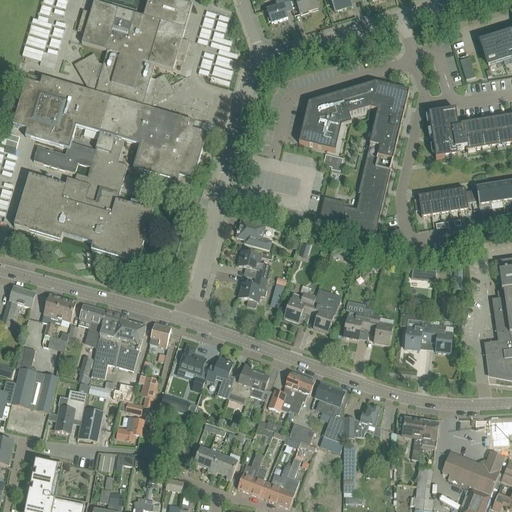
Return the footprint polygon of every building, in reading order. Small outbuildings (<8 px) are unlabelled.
[(61,242),(63,235),(94,244),(91,251),(92,251),(138,265),(153,214),(143,211),(117,203),(119,196),(128,167),(119,164),(125,142),(141,147),(134,170),(168,180),(178,183),(180,175),(194,180),(207,136),(193,132),(195,124),(151,112),(152,108),(166,101),(166,100),(170,87),(170,86),(165,76),(155,81),(151,80),(155,67),(173,72),(177,61),(184,63),(190,43),(182,41),(193,6),(182,3),(182,0),(149,0),(144,18),(94,4),(91,14),(84,12),(78,32),(85,34),(82,45),(108,53),(104,66),(100,65),(95,55),(75,66),(88,89),(86,93),(43,80),(28,76),(26,83),(13,127),(28,131),(26,138),(68,151),(66,157),(38,149),(34,163),(76,175),(78,165),(91,169),(88,179),(77,176),(75,183),(68,181),(65,188),(30,177),(17,219),(15,229),(61,242)] [(33,19),(24,58),(42,62),(41,66),(55,70),(65,30),(55,28),(49,53),(46,52),(53,24),(50,24),(53,14),(65,17),(69,0),(44,0),(39,20),(33,19)] [(290,1),(289,0),(276,0),(277,1),(275,1),(277,5),(267,9),(268,11),(272,25),(288,20),(286,13),(292,11),(289,2),(290,1)] [(289,0),(290,1),(294,0),(295,0),(301,16),(318,11),(316,3),(317,2),(315,0),(289,0)] [(331,0),(336,14),(352,8),(350,1),(353,0),(331,0)] [(211,83),(231,88),(239,55),(231,53),(233,41),(225,39),(230,18),(206,12),(198,44),(210,47),(210,48),(219,50),(211,83)] [(511,40),(510,35),(496,40),(503,62),(511,59),(511,40)] [(503,62),(496,40),(481,44),(489,67),(503,62)] [(200,68),(210,71),(215,56),(206,52),(200,68)] [(476,79),(471,64),(470,59),(460,62),(466,82),(476,79)] [(370,111),(376,85),(309,105),(299,145),(336,154),(336,153),(331,152),(333,145),(335,146),(339,129),(342,128),(352,125),(350,117),(370,111)] [(376,85),(370,111),(370,110),(378,112),(358,195),(361,196),(359,204),(382,209),(410,92),(376,85)] [(456,111),(429,115),(429,117),(431,116),(433,124),(430,124),(434,146),(436,146),(437,153),(435,154),(436,161),(458,157),(457,151),(466,150),(466,152),(468,152),(467,150),(475,149),(475,151),(497,147),(497,145),(504,144),(505,146),(511,145),(511,121),(454,131),(452,119),(457,119),(456,111)] [(195,124),(193,131),(216,137),(218,128),(196,122),(195,124)] [(9,135),(5,147),(7,147),(6,151),(5,154),(15,157),(20,139),(9,135)] [(511,201),(511,191),(511,183),(499,185),(502,203),(511,201)] [(502,203),(499,185),(488,187),(491,205),(502,203)] [(491,205),(488,187),(476,189),(477,192),(479,203),(479,207),(491,205)] [(3,191),(2,198),(11,200),(12,193),(3,191)] [(468,205),(466,193),(466,191),(456,192),(459,213),(469,211),(468,205)] [(459,213),(456,192),(447,194),(450,214),(459,213)] [(447,194),(437,195),(441,216),(450,214),(447,194)] [(437,195),(428,197),(432,217),(441,216),(437,195)] [(428,197),(419,198),(419,201),(421,212),(422,219),(432,217),(428,197)] [(375,238),(382,209),(359,204),(357,211),(344,208),(345,204),(325,200),(319,225),(375,238)] [(245,245),(254,248),(270,252),(272,243),(262,240),(266,227),(242,221),(238,234),(237,236),(238,236),(237,239),(248,242),(247,245),(245,245)] [(290,249),(298,252),(301,244),(292,242),(290,249)] [(299,258),(307,260),(311,247),(303,245),(299,258)] [(332,258),(341,260),(343,250),(335,248),(332,258)] [(258,273),(256,280),(267,283),(271,269),(260,266),(262,258),(252,256),(242,253),(238,268),(258,273)] [(511,260),(499,263),(501,273),(499,273),(502,292),(497,293),(498,300),(492,301),(498,343),(484,345),(486,357),(492,356),(495,377),(511,379),(511,260)] [(413,270),(412,281),(436,283),(437,273),(413,270)] [(278,279),(277,286),(287,288),(288,282),(278,279)] [(239,300),(248,302),(247,308),(256,310),(257,304),(259,305),(260,298),(266,299),(268,291),(265,291),(267,283),(256,280),(254,288),(243,285),(239,300)] [(36,295),(14,289),(10,304),(8,303),(1,326),(10,329),(17,306),(32,310),(36,295)] [(273,298),(281,300),(283,291),(276,289),(273,298)] [(303,315),(310,317),(317,298),(305,294),(303,299),(293,296),(285,320),(299,325),(303,315)] [(56,325),(63,301),(50,297),(42,324),(48,326),(45,337),(51,339),(55,324),(56,325)] [(317,298),(310,317),(318,320),(314,331),(328,336),(337,310),(323,306),(325,301),(317,298)] [(76,304),(63,301),(56,325),(61,326),(62,322),(70,325),(76,304)] [(100,311),(96,310),(84,306),(81,316),(80,321),(81,321),(92,325),(91,330),(86,346),(90,347),(98,349),(99,344),(97,343),(99,337),(100,337),(103,327),(102,327),(106,313),(100,311)] [(361,331),(369,332),(371,321),(372,321),(372,316),(373,313),(363,311),(363,315),(357,314),(357,315),(350,313),(349,319),(348,319),(344,339),(358,342),(361,331)] [(127,323),(120,321),(121,317),(116,315),(106,313),(102,327),(103,327),(100,337),(99,337),(97,343),(99,344),(98,349),(92,379),(98,380),(106,382),(108,367),(134,374),(147,329),(130,324),(127,323)] [(371,321),(369,332),(376,334),(374,345),(389,348),(391,338),(393,328),(385,327),(386,323),(381,322),(382,318),(372,316),(372,321),(371,321)] [(421,341),(429,342),(431,326),(431,324),(416,322),(415,329),(407,328),(405,351),(420,352),(421,341)] [(150,346),(167,350),(172,330),(155,326),(150,346)] [(431,326),(429,342),(437,343),(436,354),(450,356),(453,337),(453,329),(445,328),(431,326)] [(62,335),(61,341),(67,343),(69,336),(62,335)] [(180,370),(190,373),(201,377),(206,361),(193,357),(195,350),(188,348),(180,370)] [(23,349),(18,365),(14,380),(18,381),(12,406),(50,416),(58,379),(46,376),(36,374),(31,373),(31,369),(36,352),(26,350),(23,349)] [(81,376),(79,383),(84,385),(89,386),(91,379),(89,379),(94,361),(84,359),(80,376),(81,376)] [(217,397),(228,401),(230,395),(235,379),(229,377),(233,365),(219,360),(217,368),(211,366),(206,382),(214,385),(216,381),(222,383),(217,397)] [(0,365),(0,376),(12,380),(15,370),(0,365)] [(230,395),(228,401),(246,408),(248,401),(250,397),(252,391),(257,375),(252,373),(253,370),(245,367),(240,381),(235,379),(230,395)] [(286,389),(283,396),(295,401),(297,394),(303,378),(291,374),(285,389),(286,389)] [(270,379),(257,375),(252,391),(250,397),(268,403),(271,394),(265,392),(270,379)] [(147,399),(144,408),(151,410),(153,401),(154,401),(159,382),(141,377),(139,384),(144,386),(141,398),(147,399)] [(297,394),(295,401),(290,413),(288,420),(291,421),(294,414),(298,416),(303,403),(305,404),(307,398),(310,399),(316,383),(303,378),(297,394)] [(192,392),(201,395),(205,383),(197,380),(192,392)] [(0,418),(1,419),(5,404),(11,405),(15,386),(7,384),(3,400),(0,399),(0,418)] [(121,403),(123,403),(134,405),(134,402),(125,400),(128,387),(121,385),(119,395),(119,398),(122,399),(121,403)] [(317,394),(315,400),(318,401),(320,402),(316,412),(326,416),(331,418),(320,448),(340,456),(344,446),(343,440),(344,420),(344,411),(346,406),(350,396),(335,391),(320,385),(317,394)] [(55,433),(71,436),(74,421),(82,423),(87,396),(70,392),(67,409),(60,408),(55,433)] [(282,410),(290,413),(295,401),(283,396),(275,393),(268,411),(280,415),(282,410)] [(161,408),(193,419),(197,408),(164,397),(161,408)] [(134,405),(123,403),(121,412),(126,413),(142,416),(143,408),(134,405)] [(344,420),(343,440),(355,440),(355,439),(364,440),(368,427),(375,429),(381,412),(372,409),(372,410),(367,408),(364,416),(363,415),(360,423),(356,422),(355,422),(355,421),(344,420)] [(79,440),(97,444),(103,413),(85,410),(79,440)] [(119,429),(119,430),(117,440),(133,444),(135,436),(141,438),(144,422),(129,419),(127,431),(119,429)] [(422,447),(426,422),(405,419),(402,438),(415,440),(412,461),(408,460),(407,469),(419,470),(422,447)] [(439,425),(426,422),(422,447),(435,448),(435,449),(436,449),(437,442),(438,434),(439,425)] [(511,422),(491,423),(491,439),(492,439),(492,447),(508,446),(508,435),(511,435),(511,422)] [(274,434),(275,434),(281,436),(283,429),(268,424),(266,431),(274,434)] [(311,444),(313,439),(315,434),(294,426),(290,439),(310,447),(311,444)] [(205,431),(215,435),(216,430),(206,427),(205,431)] [(272,439),(274,434),(266,431),(258,428),(256,434),(272,439)] [(216,430),(215,435),(224,438),(226,434),(216,430)] [(280,441),(273,457),(278,459),(285,444),(287,439),(281,436),(275,434),(274,438),(280,441)] [(478,434),(476,440),(487,444),(490,438),(478,434)] [(287,439),(285,444),(299,450),(301,444),(287,438),(287,439)] [(0,441),(0,453),(11,456),(13,444),(0,441)] [(299,449),(315,454),(316,450),(301,445),(299,449)] [(344,495),(356,495),(357,449),(345,449),(344,495)] [(199,468),(204,470),(210,454),(200,451),(193,469),(198,471),(199,468)] [(11,456),(0,453),(0,465),(9,468),(11,456)] [(449,480),(482,493),(491,496),(500,474),(499,474),(505,459),(490,453),(486,463),(485,462),(479,464),(479,466),(450,454),(442,475),(450,478),(449,480)] [(113,473),(116,456),(100,454),(98,471),(113,473)] [(208,474),(212,476),(219,458),(210,454),(204,470),(209,472),(208,474)] [(238,491),(249,495),(256,480),(260,468),(264,458),(257,455),(251,469),(247,468),(243,476),(238,491)] [(119,456),(117,466),(132,468),(134,459),(119,456)] [(218,475),(223,477),(228,461),(219,458),(212,476),(217,478),(218,475)] [(136,460),(135,468),(142,469),(143,462),(136,460)] [(295,460),(291,470),(297,473),(301,463),(295,460)] [(228,461),(223,477),(228,479),(227,481),(231,483),(238,465),(228,461)] [(87,511),(89,505),(56,498),(63,465),(48,462),(47,465),(36,463),(25,511),(87,511)] [(501,484),(511,488),(511,466),(508,465),(501,484)] [(249,495),(262,500),(268,485),(264,484),(268,471),(260,468),(256,480),(249,495)] [(152,469),(150,484),(158,485),(161,470),(152,469)] [(420,470),(419,478),(431,479),(432,471),(420,470)] [(262,500),(277,506),(283,491),(285,486),(290,472),(286,471),(283,477),(282,477),(281,479),(275,477),(271,487),(268,485),(262,500)] [(105,489),(112,491),(114,479),(107,478),(105,489)] [(283,491),(277,506),(290,511),(293,501),(295,496),(300,483),(294,481),(288,478),(285,486),(283,491)] [(417,500),(415,511),(432,511),(433,502),(429,501),(431,479),(419,478),(416,500),(417,500)] [(168,481),(166,492),(181,495),(184,484),(168,481)] [(99,504),(109,506),(110,499),(111,492),(102,491),(99,504)] [(468,498),(466,497),(462,508),(464,508),(462,511),(485,511),(491,498),(471,491),(468,498)] [(442,497),(440,502),(459,511),(462,505),(442,497)] [(511,511),(511,498),(510,503),(495,497),(490,511),(491,511),(501,511),(503,508),(507,510),(506,511),(511,511)] [(107,511),(121,511),(122,508),(118,508),(119,501),(110,499),(109,506),(107,511)]
